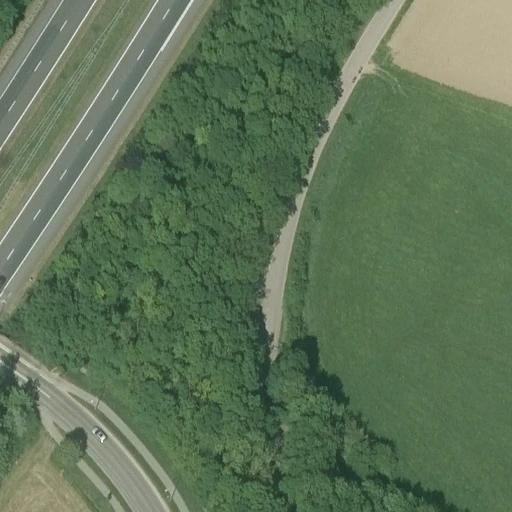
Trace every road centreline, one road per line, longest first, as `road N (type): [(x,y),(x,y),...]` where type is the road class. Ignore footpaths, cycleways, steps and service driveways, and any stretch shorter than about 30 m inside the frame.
road 1 (motorway): [(0,266),(172,0)]
road 2 (secondary): [(149,511),(93,438),(0,363)]
road 3 (motorway): [(76,0),(0,122)]
